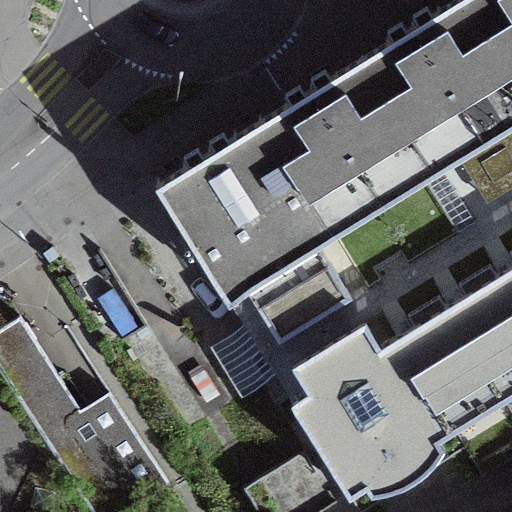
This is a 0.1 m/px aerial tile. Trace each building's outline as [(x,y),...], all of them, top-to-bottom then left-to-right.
[(442,0),(412,19),(487,140),(511,124),(511,68),(469,0),(442,0)] [(511,0),(469,0),(511,68),(511,0)] [(436,172),(487,140),(412,19),(361,51),(436,172)] [(436,172),(361,51),(310,82),(385,203),(436,172)] [(385,203),(310,82),(260,113),(335,234),(385,203)] [(335,234),(260,113),(156,178),(231,297),(247,287),(319,242),(320,244),(335,234)] [(511,136),(465,166),(487,200),(511,184),(511,136)] [(319,242),(247,287),(280,341),(353,296),(320,244),(319,242)] [(511,248),(510,250),(511,253),(511,262),(497,272),(493,274),(511,305),(511,248)] [(511,392),(511,305),(493,274),(497,272),(490,262),(459,281),(465,291),(446,303),(436,309),(494,404),(511,392)] [(494,404),(436,309),(446,303),(440,293),(408,312),(414,322),(380,343),(439,438),(494,404)] [(0,511),(119,511),(169,480),(129,419),(87,447),(69,419),(84,409),(22,314),(0,327),(0,511)] [(439,438),(380,343),(365,318),(292,363),(309,389),(292,399),(349,492),(439,438)]
